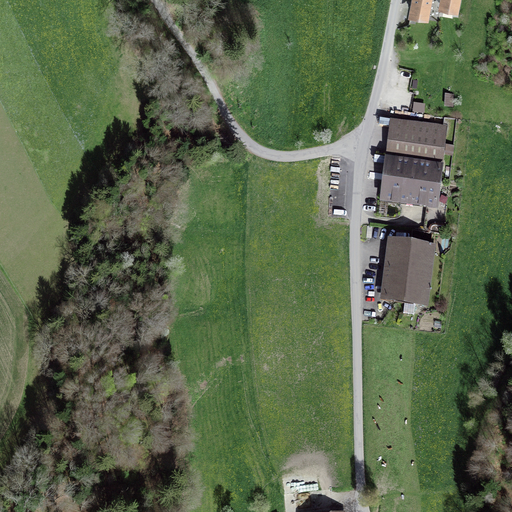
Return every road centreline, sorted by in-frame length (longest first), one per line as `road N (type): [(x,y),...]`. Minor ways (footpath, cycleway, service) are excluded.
road 1 (unclassified): [(365,137),(355,254),(365,511)]
road 2 (unclassified): [(156,0),(253,147),(293,156),(365,137)]
road 3 (unclassified): [(395,0),(365,137)]
